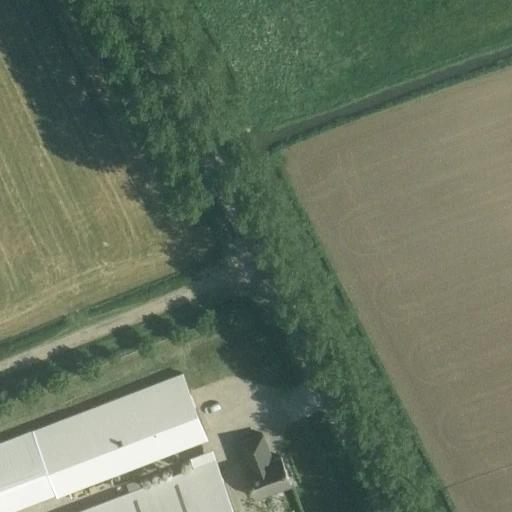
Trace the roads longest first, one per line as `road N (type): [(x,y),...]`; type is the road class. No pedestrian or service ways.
road 1 (tertiary): [(270,259),(135,0)]
road 2 (unclassified): [(0,368),(270,259)]
road 3 (tertiary): [(396,511),(270,259)]
